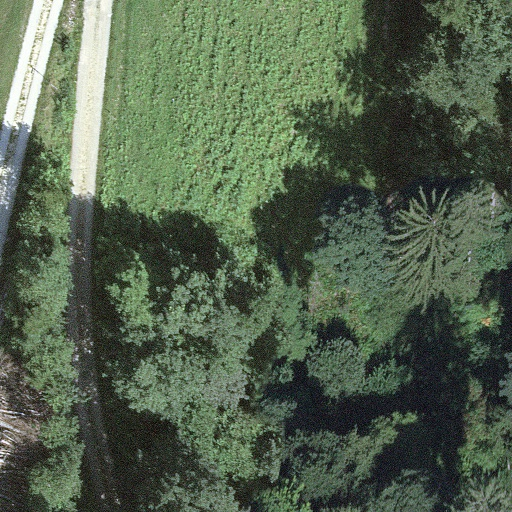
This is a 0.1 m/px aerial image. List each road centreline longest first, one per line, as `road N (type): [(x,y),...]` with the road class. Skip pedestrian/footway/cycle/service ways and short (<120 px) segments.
road 1 (track): [(98,0),(77,250),(79,318),(118,511)]
road 2 (track): [(0,189),(46,0)]
